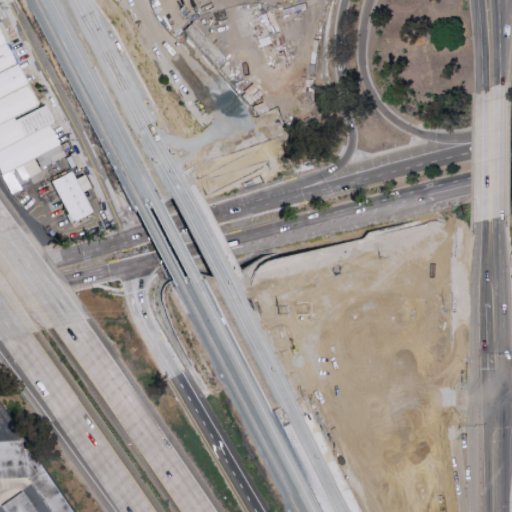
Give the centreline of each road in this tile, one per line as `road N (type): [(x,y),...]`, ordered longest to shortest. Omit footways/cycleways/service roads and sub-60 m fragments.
road 1 (primary): [(137,266),(511,173)]
road 2 (residential): [(3,0),(128,242)]
road 3 (primary): [(511,140),(438,141),(389,120),(363,74),(370,0)]
road 4 (motorway): [(195,511),(66,330)]
road 5 (primary): [(344,0),(337,47),(352,147),(341,167),(300,196)]
road 6 (primary): [(511,143),(300,196)]
road 7 (motorway): [(6,346),(128,511)]
road 8 (primary): [(300,196),(128,242)]
road 9 (motorway): [(193,404),(140,312),(137,266)]
road 10 (primary): [(0,298),(137,266)]
road 11 (primary): [(128,242),(0,274)]
road 12 (motorway): [(256,511),(193,404)]
